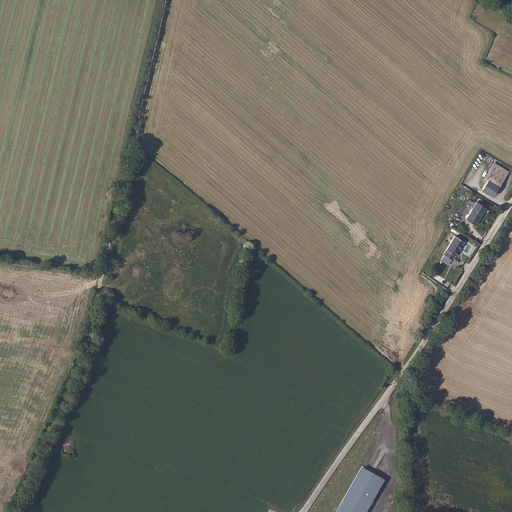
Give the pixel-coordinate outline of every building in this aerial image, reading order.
[(484,177),(499,186),(508,171),(493,162),(484,177)] [(481,180),(485,183),(481,189),(492,196),(499,186),(484,177),(483,176),(481,180)] [(465,219),(474,225),(485,207),(476,201),(465,219)] [(448,265),(451,261),(455,255),(454,255),(463,241),(454,236),(442,255),(443,256),(441,261),(448,265)] [(335,511),(365,511),(384,481),(362,468),(335,511)]
